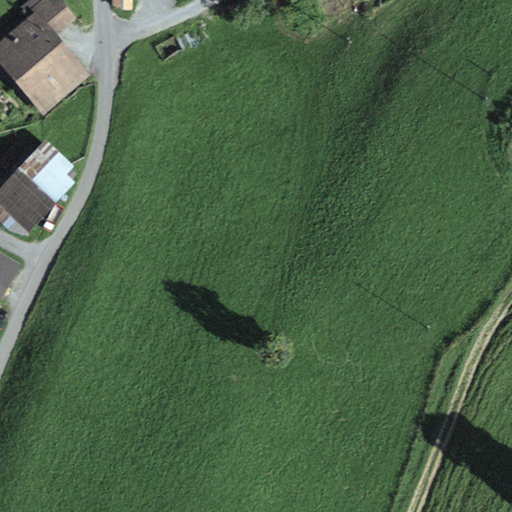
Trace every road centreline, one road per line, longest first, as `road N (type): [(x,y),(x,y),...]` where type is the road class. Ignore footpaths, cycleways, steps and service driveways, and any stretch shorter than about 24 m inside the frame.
road 1 (unclassified): [(103,0),(109,120),(99,159),(0,378)]
road 2 (track): [(423,511),(477,367),(511,311)]
